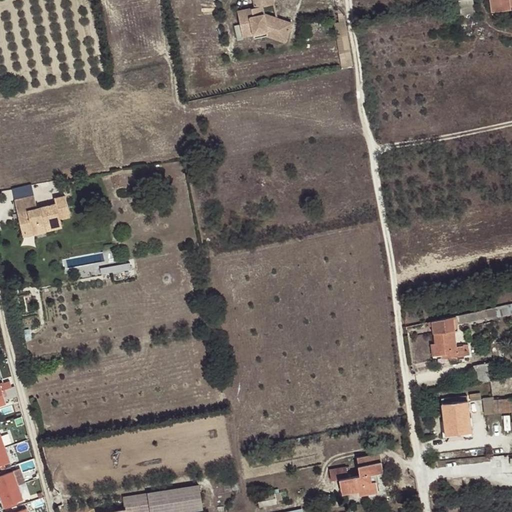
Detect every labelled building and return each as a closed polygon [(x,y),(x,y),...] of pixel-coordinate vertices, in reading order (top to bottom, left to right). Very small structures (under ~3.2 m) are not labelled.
[(271,6),(270,0),(251,0),(252,3),(253,8),(235,12),(240,37),(250,35),(265,32),(275,36),(275,34),(285,38),(289,25),(269,18),(268,20),(262,18),(262,15),(260,8),(271,6)] [(511,0),(489,0),(491,13),(502,11),(501,8),(510,7),(511,7),(511,0)] [(283,44),(285,38),(275,34),(275,36),(265,32),(250,35),(251,39),(265,36),(283,44)] [(15,200),(18,214),(23,213),(23,218),(19,219),(22,233),(33,230),(33,234),(46,231),(45,227),(61,223),(71,221),(65,196),(55,198),(56,203),(37,208),(34,196),(15,200)] [(104,251),(64,256),(65,268),(105,262),(104,251)] [(102,265),(103,272),(132,269),(131,262),(102,265)] [(511,313),(511,303),(495,307),(497,315),(498,317),(511,313)] [(497,315),(495,307),(486,309),(488,317),(497,315)] [(456,315),(433,320),(435,343),(436,355),(443,354),(448,354),(449,357),(469,354),(468,344),(463,345),(463,346),(456,347),(454,331),(458,330),(456,315)] [(476,365),(479,383),(497,380),(494,361),(476,365)] [(453,403),(442,405),(446,435),(472,432),(467,396),(452,398),(453,403)] [(484,398),(484,413),(495,413),(494,399),(494,398),(484,398)] [(511,398),(494,399),(495,413),(511,412),(511,398)] [(0,438),(0,468),(9,464),(0,438)] [(347,467),(339,468),(341,479),(343,493),(359,490),(359,495),(377,491),(376,481),(374,473),(378,472),(383,472),(380,453),(358,458),(361,475),(349,477),(347,467)] [(341,479),(339,468),(330,470),(332,480),(341,479)] [(14,473),(0,477),(0,497),(4,510),(24,504),(14,473)] [(170,489),(148,493),(151,511),(181,511),(202,509),(198,485),(170,489)] [(126,511),(151,511),(148,493),(123,497),(126,510),(126,511)] [(274,493),(257,496),(259,506),(276,503),(274,493)] [(329,494),(320,496),(322,505),(331,503),(329,494)]
